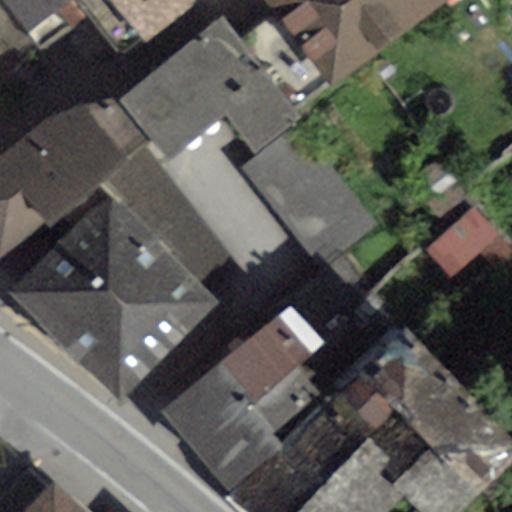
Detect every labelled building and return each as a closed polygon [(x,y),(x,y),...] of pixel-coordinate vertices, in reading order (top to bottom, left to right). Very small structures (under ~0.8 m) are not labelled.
[(0,0),(0,96),(90,16),(75,0),(0,0)] [(75,0),(90,16),(123,60),(205,0),(75,0)] [(267,0),(333,87),(448,0),(267,0)] [(221,19),(117,100),(166,162),(223,117),(251,153),(298,117),(221,19)] [(56,115),(0,158),(0,265),(16,284),(102,199),(107,194),(98,188),(140,146),(146,140),(107,97),(56,115)] [(300,123),(242,167),(321,270),(379,226),(300,123)] [(107,194),(218,307),(249,275),(140,146),(98,188),(107,194)] [(218,307),(107,194),(102,199),(16,284),(8,292),(119,404),(218,307)] [(162,413),(192,449),(295,364),(325,340),(295,303),(162,413)] [(466,511),(511,468),(511,441),(402,328),(326,401),(393,470),(383,479),(401,497),(415,511),(466,511)] [(295,364),(192,449),(226,492),(326,401),(295,364)] [(247,511),(385,511),(401,497),(383,479),(393,470),(326,401),(226,492),(247,511)] [(100,511),(55,467),(10,511),(100,511)]
